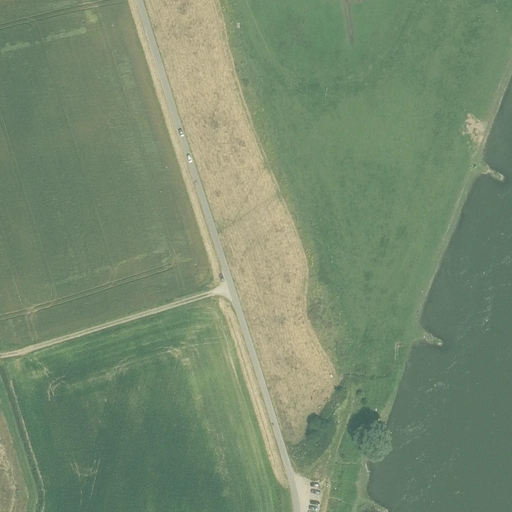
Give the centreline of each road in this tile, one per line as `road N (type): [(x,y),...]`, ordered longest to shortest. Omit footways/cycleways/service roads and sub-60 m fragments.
road 1 (unclassified): [(295,511),(293,484),(139,0)]
road 2 (track): [(293,484),(312,488),(350,390),(455,0)]
road 3 (track): [(231,286),(0,357)]
